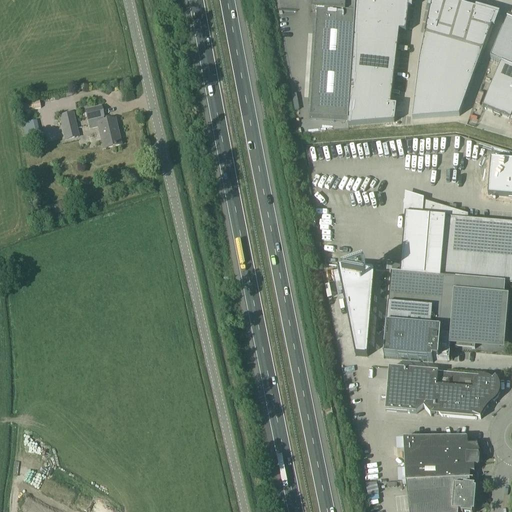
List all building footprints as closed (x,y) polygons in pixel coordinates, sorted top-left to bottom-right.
[(355,0),(312,0),(312,13),(317,13),(310,120),(348,123),(355,0)] [(348,127),(394,124),(396,108),(390,107),(399,33),(406,34),(409,0),(355,0),(348,123),(348,127)] [(431,0),(424,36),(419,61),(412,121),(459,117),(482,53),(483,53),(496,17),(438,0),(431,0)] [(511,22),(507,20),(490,61),(501,65),(511,69),(511,22)] [(511,69),(501,65),(482,110),(510,121),(508,125),(511,126),(511,69)] [(17,107),(18,114),(40,110),(38,103),(17,107)] [(114,121),(104,123),(100,108),(84,111),(88,130),(97,128),(102,151),(120,147),(114,121)] [(77,138),(72,115),(59,118),(65,141),(77,138)] [(39,140),(38,134),(27,136),(28,142),(39,140)] [(105,168),(128,161),(126,153),(102,160),(105,168)] [(307,190),(319,189),(318,174),(306,174),(307,190)] [(400,275),(505,284),(510,285),(511,267),(511,266),(511,223),(468,220),(468,215),(423,201),(423,200),(404,194),(402,217),(405,217),(400,275)] [(337,269),(355,357),(367,358),(374,272),(337,269)] [(391,274),(384,359),(433,363),(433,361),(449,362),(450,352),(449,352),(450,343),(455,343),(454,348),(475,350),(475,345),(480,346),(488,339),(489,340),(495,336),(493,334),(501,328),(502,322),(507,323),(508,303),(504,302),(505,284),(391,274)] [(480,420),(481,419),(480,419),(482,416),(482,415),(484,412),(485,412),(484,412),(487,409),(488,408),(485,406),(491,401),(494,403),(494,402),(497,399),(498,398),(497,398),(499,394),(500,394),(499,393),(499,389),(500,389),(500,388),(499,388),(498,384),(499,384),(498,383),(498,384),(495,380),(496,379),(495,379),(493,381),(491,378),(389,370),(385,412),(416,415),(424,409),(430,416),(430,417),(434,414),(438,414),(441,417),(476,420),(477,419),(480,420)] [(406,483),(469,481),(469,480),(470,480),(470,474),(474,474),(474,467),(478,467),(478,464),(478,460),(478,457),(480,456),(477,446),(476,446),(477,446),(467,446),(467,439),(403,440),(404,484),(406,483)] [(470,487),(469,481),(406,483),(408,511),(474,511),(476,490),(474,490),(475,488),(470,487)]
